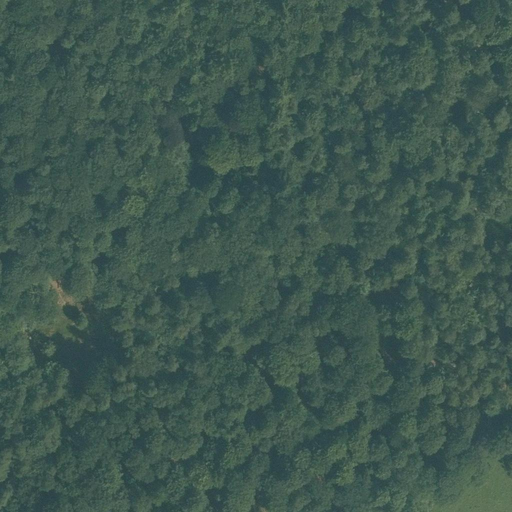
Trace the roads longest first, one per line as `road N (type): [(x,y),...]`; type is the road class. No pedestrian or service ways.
road 1 (track): [(492,435),(319,221),(263,165)]
road 2 (track): [(185,135),(0,327)]
road 3 (track): [(97,0),(141,93),(170,129),(185,135)]
